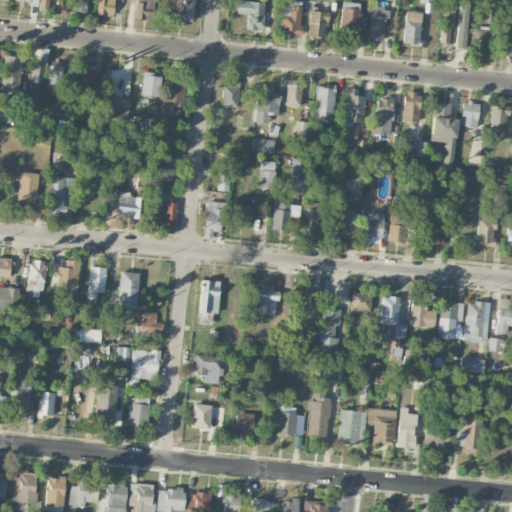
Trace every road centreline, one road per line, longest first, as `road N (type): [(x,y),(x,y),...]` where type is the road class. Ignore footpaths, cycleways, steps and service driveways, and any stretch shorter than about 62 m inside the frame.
road 1 (residential): [(511,85),(0,30)]
road 2 (residential): [(511,495),(0,444)]
road 3 (residential): [(511,281),(0,233)]
road 4 (residential): [(217,0),(165,461)]
